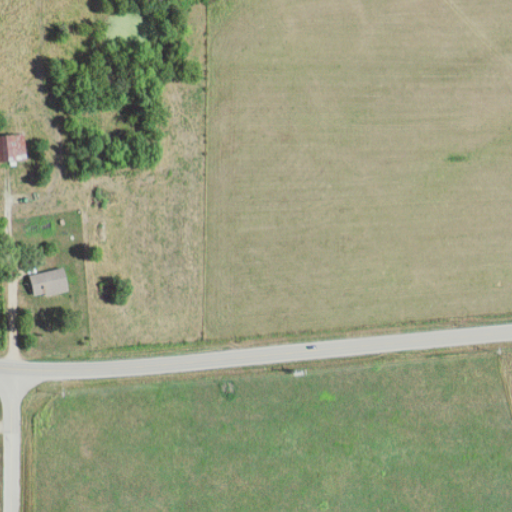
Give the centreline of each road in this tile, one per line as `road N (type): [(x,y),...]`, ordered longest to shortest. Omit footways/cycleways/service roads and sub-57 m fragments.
road 1 (secondary): [(0,375),(511,338)]
road 2 (tertiary): [(12,511),(12,379)]
